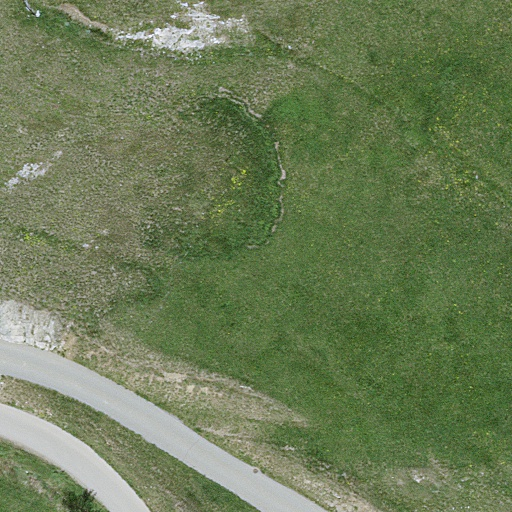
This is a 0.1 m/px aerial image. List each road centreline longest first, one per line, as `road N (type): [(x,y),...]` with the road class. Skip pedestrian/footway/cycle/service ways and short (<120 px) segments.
road 1 (residential): [(0,354),(48,366),(291,511)]
road 2 (residential): [(120,511),(62,455),(0,426)]
